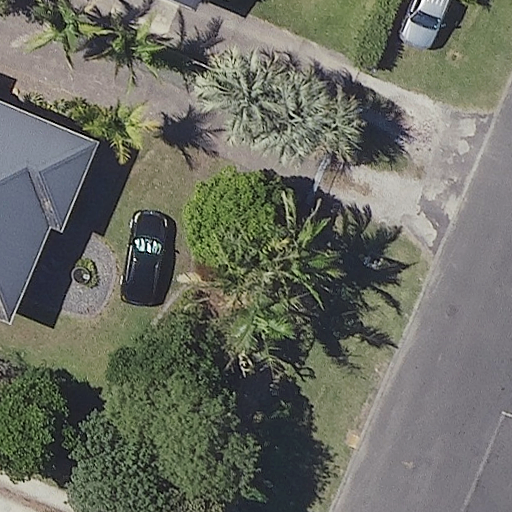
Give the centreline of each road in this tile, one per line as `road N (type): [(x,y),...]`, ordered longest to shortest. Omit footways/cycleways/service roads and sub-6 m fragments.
road 1 (residential): [(454,392),(511,254)]
road 2 (residential): [(404,511),(454,392)]
